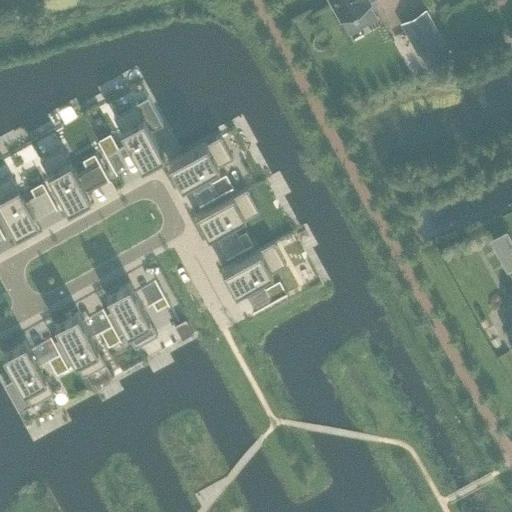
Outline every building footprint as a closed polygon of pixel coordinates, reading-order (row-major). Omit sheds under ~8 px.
[(329,0),(341,20),(372,3),(369,0),(329,0)] [(417,54),(443,40),(426,8),(400,23),(417,54)] [(132,105),(114,115),(125,135),(125,136),(141,166),(164,154),(151,130),(163,123),(148,96),(136,103),(136,102),(132,105)] [(119,147),(110,132),(98,139),(106,154),(119,147)] [(220,134),(169,162),(182,185),(212,168),(232,157),(222,139),(223,138),(220,134)] [(44,155),(40,157),(68,209),(91,196),(74,166),(63,145),(44,155)] [(99,160),(95,152),(83,159),(87,167),(99,160)] [(232,185),(226,173),(211,181),(217,194),(232,185)] [(0,208),(16,237),(39,225),(22,194),(11,174),(0,179),(0,208)] [(47,189),(43,181),(31,188),(35,196),(47,189)] [(247,187),(196,215),(208,238),(239,221),(259,210),(249,192),(249,191),(247,187)] [(252,242),(245,230),(238,234),(244,247),(252,242)] [(274,240),(223,268),(235,291),(266,274),(286,263),(276,245),(276,244),(274,240)] [(286,292),(279,279),(264,287),(271,300),(286,292)] [(130,282),(107,295),(135,346),(139,344),(139,343),(157,333),(146,313),(130,282)] [(169,302),(165,294),(152,301),(157,309),(169,302)] [(78,311),(55,323),(83,374),(87,372),(105,362),(94,341),(78,311)] [(100,329),(108,344),(121,338),(112,323),(100,329)] [(25,339),(3,352),(16,376),(4,382),(19,409),(31,403),(35,401),(35,400),(53,390),(42,370),(25,339)] [(48,357),(49,359),(56,373),(69,366),(60,351),(48,357)]
